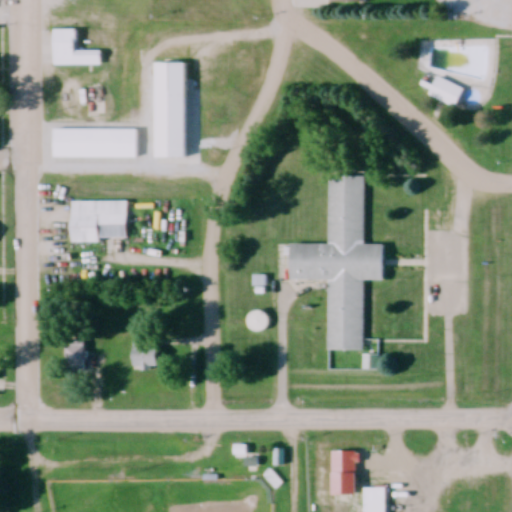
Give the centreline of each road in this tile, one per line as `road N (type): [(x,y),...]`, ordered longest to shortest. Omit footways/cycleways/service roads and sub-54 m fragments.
road 1 (residential): [(511,422),(0,423)]
road 2 (residential): [(25,0),(30,423)]
road 3 (residential): [(287,19),(250,137),(220,187),(213,422)]
road 4 (residential): [(511,185),(471,183),(287,19),(282,0)]
